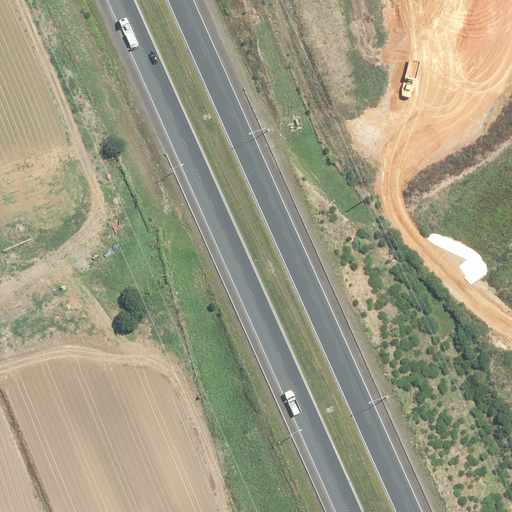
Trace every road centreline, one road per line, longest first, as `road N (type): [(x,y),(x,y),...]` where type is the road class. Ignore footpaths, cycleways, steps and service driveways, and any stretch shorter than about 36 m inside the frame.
road 1 (motorway): [(189,0),(416,511)]
road 2 (motorway): [(343,511),(116,0)]
